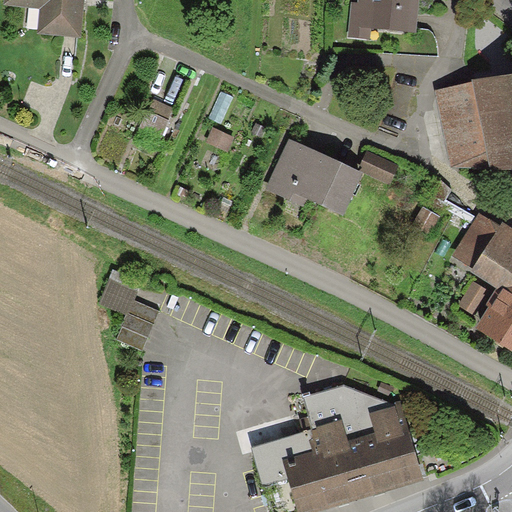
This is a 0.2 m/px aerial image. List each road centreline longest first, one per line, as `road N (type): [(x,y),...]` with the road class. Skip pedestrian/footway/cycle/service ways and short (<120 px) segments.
road 1 (residential): [(511,380),(374,304),(71,159)]
road 2 (residential): [(463,0),(449,56),(342,57),(316,116)]
road 3 (residential): [(316,116),(132,34)]
road 4 (residential): [(132,34),(71,159)]
road 5 (residential): [(405,154),(511,215)]
